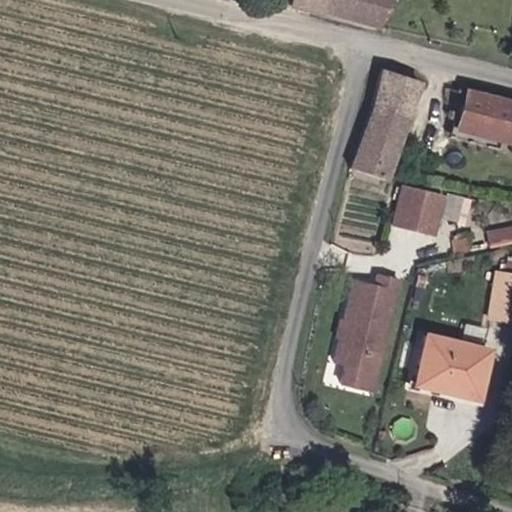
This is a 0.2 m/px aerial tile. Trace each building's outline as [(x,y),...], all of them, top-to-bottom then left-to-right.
[(291,0),(291,4),(317,11),(319,4),(385,22),(392,0),(291,0)] [(347,166),(384,178),(416,79),(379,67),(347,166)] [(511,97),(462,85),(452,124),(511,139),(511,97)] [(432,234),(444,194),(400,181),(388,221),(432,234)] [(441,217),(460,218),(463,194),(444,192),(441,217)] [(511,224),(483,229),(486,243),(511,238),(511,224)] [(369,389),(397,278),(376,273),(373,284),(352,279),(331,360),(343,362),(338,382),(369,389)] [(486,350),(427,334),(416,384),(475,398),(486,350)]
